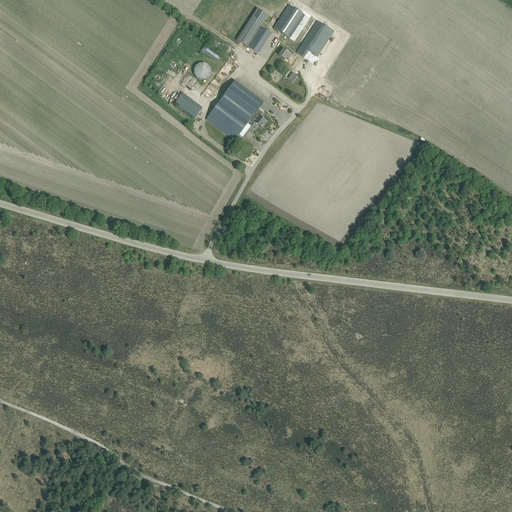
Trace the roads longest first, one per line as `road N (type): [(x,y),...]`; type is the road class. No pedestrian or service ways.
road 1 (tertiary): [(511,299),(203,258)]
road 2 (track): [(229,511),(0,399)]
road 3 (tertiary): [(203,258),(0,203)]
road 4 (unclassified): [(203,258),(257,162),(312,92)]
